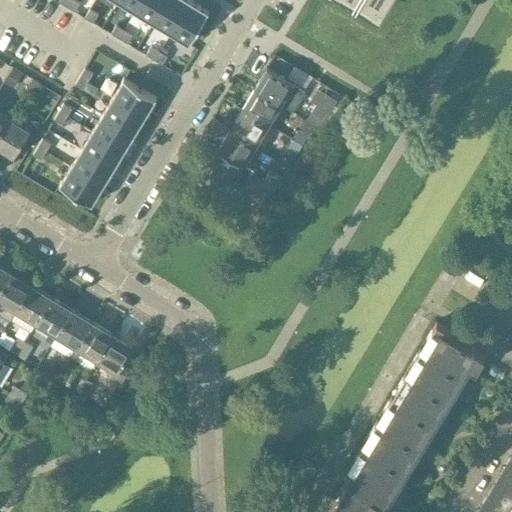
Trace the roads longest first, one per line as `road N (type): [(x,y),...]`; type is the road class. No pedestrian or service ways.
road 1 (residential): [(250,0),(95,263)]
road 2 (residential): [(210,511),(201,341),(190,323),(95,263)]
